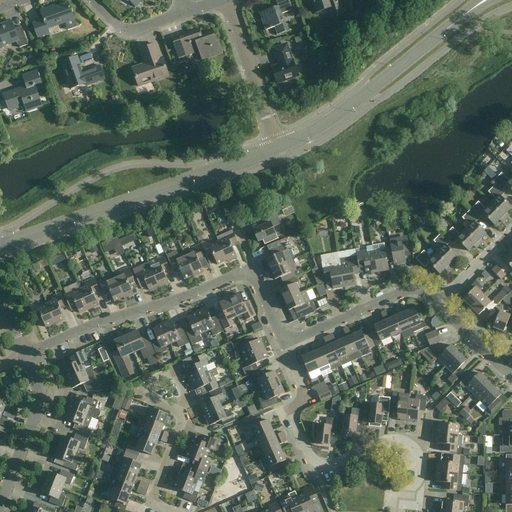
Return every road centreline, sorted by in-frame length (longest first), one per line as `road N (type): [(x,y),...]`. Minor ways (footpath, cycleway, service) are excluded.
road 1 (residential): [(283,344),(303,391),(294,423),(311,458),(338,462),(394,439),(415,449),(418,478),(396,503)]
road 2 (tertiary): [(0,246),(279,147)]
road 3 (residential): [(24,355),(250,274)]
road 4 (tertiary): [(279,147),(354,102),(472,9)]
road 5 (residential): [(283,344),(405,290),(425,292),(436,304)]
road 6 (unclassified): [(0,505),(40,402),(24,355)]
road 7 (unclassified): [(279,147),(226,0)]
road 8 (residential): [(184,413),(150,502),(173,511)]
